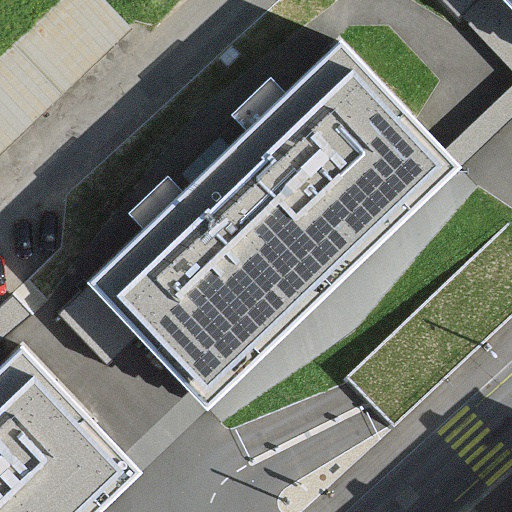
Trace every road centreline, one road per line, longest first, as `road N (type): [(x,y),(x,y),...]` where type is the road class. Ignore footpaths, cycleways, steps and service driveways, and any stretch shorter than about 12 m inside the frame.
road 1 (residential): [(0,222),(235,0)]
road 2 (secondary): [(396,511),(511,409)]
